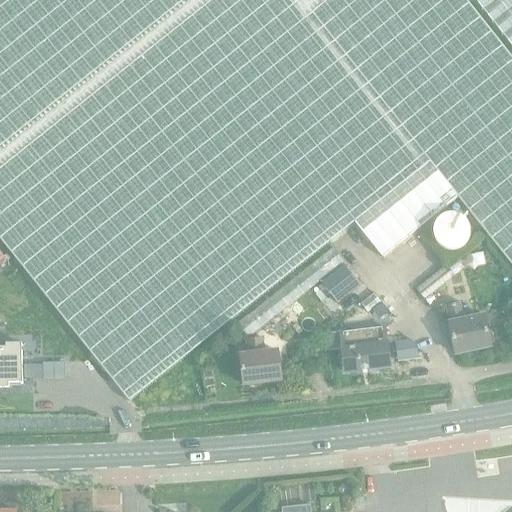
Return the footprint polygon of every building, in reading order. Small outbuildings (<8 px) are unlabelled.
[(511,0),(0,0),(0,240),(126,399),(128,402),(133,399),(166,373),(328,244),(354,223),(429,163),(457,199),(506,260),(511,267),(511,61),(463,0),(472,0),(511,50),(511,0)] [(429,163),(354,223),(382,258),(457,199),(429,163)] [(474,237),(473,228),(471,224),(468,221),(461,216),(453,214),(448,214),(442,215),(435,220),(430,226),(429,230),(428,236),(429,244),(431,248),(434,252),(440,257),(446,259),(450,260),(454,259),(459,258),(467,254),(470,249),(472,246),(474,242),(474,237)] [(332,248),(235,326),(244,337),(252,337),(279,315),(344,263),(332,248)] [(344,266),(322,284),(338,304),(360,286),(344,266)] [(445,266),(416,290),(424,300),(453,276),(445,266)] [(374,295),(361,305),(368,313),(381,304),(374,295)] [(493,344),(491,335),(488,335),(485,317),(463,322),(460,304),(446,307),(450,324),(449,324),(455,354),(491,347),(490,344),(493,344)] [(355,309),(349,313),(352,317),(358,313),(355,309)] [(341,350),(341,354),(337,354),(339,365),(343,364),(344,373),(390,367),(387,344),(385,344),(383,330),(324,338),(326,352),(341,350)] [(281,381),(277,352),(264,353),(262,339),(246,341),(248,355),(240,356),(244,385),(281,381)] [(412,340),(395,342),(398,362),(420,359),(412,340)] [(6,349),(0,348),(0,389),(9,389),(9,384),(21,384),(21,385),(23,385),(22,345),(6,345),(6,349)] [(24,379),(43,379),(43,365),(24,365),(24,379)] [(158,383),(142,399),(148,406),(165,389),(158,383)]
